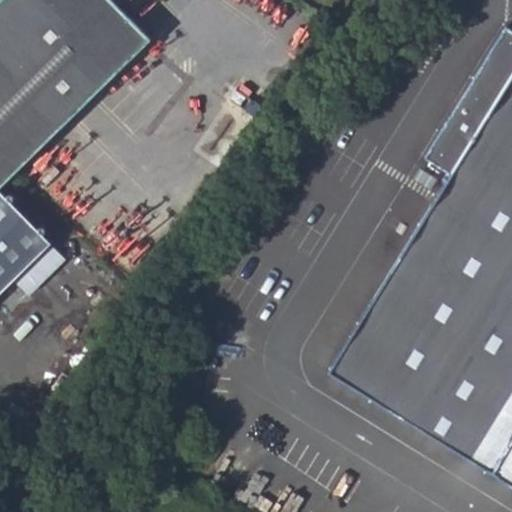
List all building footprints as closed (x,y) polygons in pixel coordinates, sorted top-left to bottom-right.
[(145,34),(111,0),(0,0),(0,151),(13,165),(145,34)] [(451,172),(328,369),(511,482),(511,27),(506,24),(424,155),(451,172)] [(0,151),(0,282),(11,273),(47,236),(0,187),(0,177),(13,165),(0,151)] [(11,273),(25,287),(62,251),(47,236),(11,273)] [(222,347),(201,346),(196,425),(251,429),(257,333),(223,331),(222,347)]
